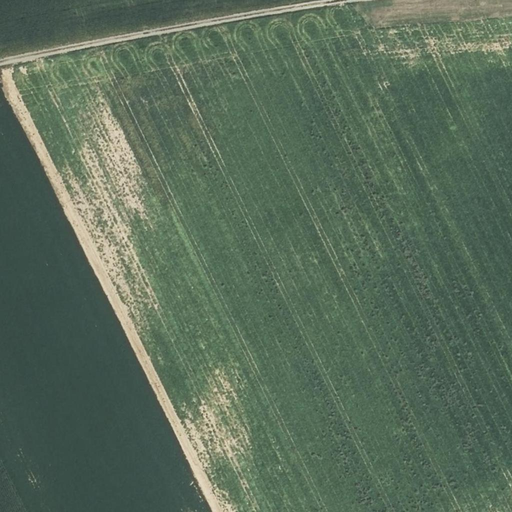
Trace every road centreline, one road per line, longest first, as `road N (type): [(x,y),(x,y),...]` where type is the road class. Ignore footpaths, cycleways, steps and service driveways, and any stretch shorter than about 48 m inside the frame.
road 1 (track): [(0,68),(220,511)]
road 2 (track): [(0,62),(341,0)]
